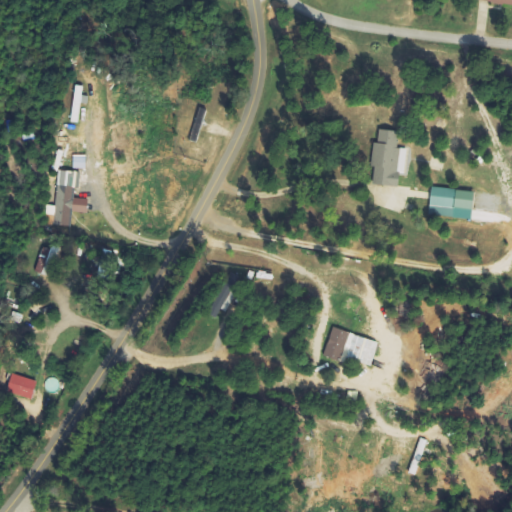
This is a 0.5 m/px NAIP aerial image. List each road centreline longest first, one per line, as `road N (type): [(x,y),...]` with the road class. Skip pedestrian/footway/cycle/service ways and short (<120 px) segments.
road 1 (residential): [(252,0),(261,62),(238,140),(145,307),(5,511)]
road 2 (residential): [(286,0),(339,23),(511,44)]
